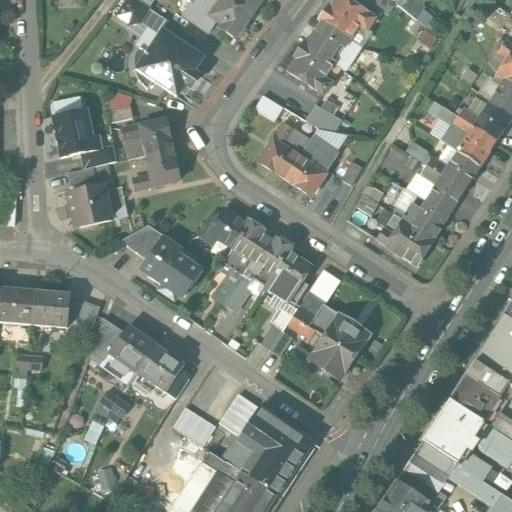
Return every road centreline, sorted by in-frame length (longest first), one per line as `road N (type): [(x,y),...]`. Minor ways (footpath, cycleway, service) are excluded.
road 1 (residential): [(450,323),(229,174),(217,155),(217,130),(236,97),(308,0)]
road 2 (residential): [(368,458),(141,299),(78,262),(37,253)]
road 3 (residential): [(37,253),(24,0)]
road 4 (primary): [(450,323),(368,458)]
road 5 (unknown): [(135,469),(210,348)]
